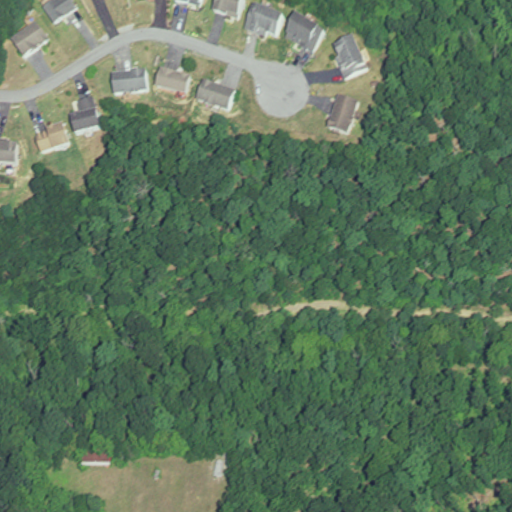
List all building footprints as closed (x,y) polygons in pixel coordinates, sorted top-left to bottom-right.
[(54,0),(45,4),(53,22),(79,11),(73,0),(54,0)] [(219,0),(216,13),(241,20),(247,0),(219,0)] [(288,18),(257,5),(247,29),(278,42),(288,18)] [(317,53),(328,31),(300,16),(288,39),(317,53)] [(51,42),(38,22),(13,38),(25,58),(51,42)] [(348,80),(371,71),(358,40),(335,50),(348,80)] [(194,78),(163,69),(158,87),(188,97),(194,78)] [(115,96),(150,95),(150,72),(114,74),(115,96)] [(234,111),(238,89),(203,83),(200,105),(234,111)] [(331,130),(351,137),(362,103),(342,97),(331,130)] [(77,136),(103,130),(96,99),(80,102),(83,114),(73,117),(77,136)] [(38,136),(44,156),(72,147),(66,127),(38,136)] [(20,142),(0,142),(0,166),(20,166),(20,142)] [(226,464),(220,462),(215,476),(221,478),(226,464)]
